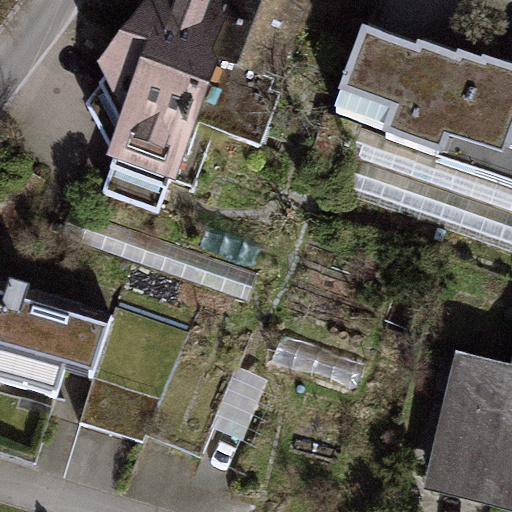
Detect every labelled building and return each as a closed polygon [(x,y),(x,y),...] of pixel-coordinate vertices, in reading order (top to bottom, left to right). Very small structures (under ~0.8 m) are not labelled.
[(87,107),(109,163),(96,199),(157,219),(190,126),(213,58),(232,8),(208,0),(152,0),(101,71),(106,81),(87,107)] [(213,58),(288,83),(312,7),(291,0),(208,0),(232,8),(213,58)] [(511,72),(370,29),(349,94),(400,110),(390,147),(511,187),(511,154),(510,153),(511,146),(511,72)] [(213,58),(190,126),(265,151),(288,83),(213,58)] [(253,252),(138,253),(138,309),(254,309),(253,252)] [(0,390),(57,408),(67,372),(94,378),(113,319),(0,285),(0,390)] [(159,402),(94,378),(82,426),(144,447),(147,436),(196,458),(247,341),(195,320),(159,402)] [(511,511),(511,370),(511,371),(459,357),(422,493),(496,511),(511,511)]
